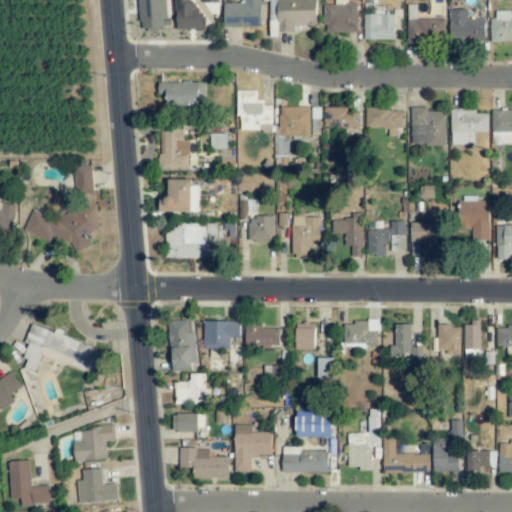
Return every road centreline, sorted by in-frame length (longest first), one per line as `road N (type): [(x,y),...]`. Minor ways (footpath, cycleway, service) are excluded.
road 1 (residential): [(511,294),(30,294),(0,279)]
road 2 (residential): [(157,511),(117,57)]
road 3 (residential): [(511,78),(320,78),(235,58),(117,57)]
road 4 (residential): [(511,507),(157,507)]
